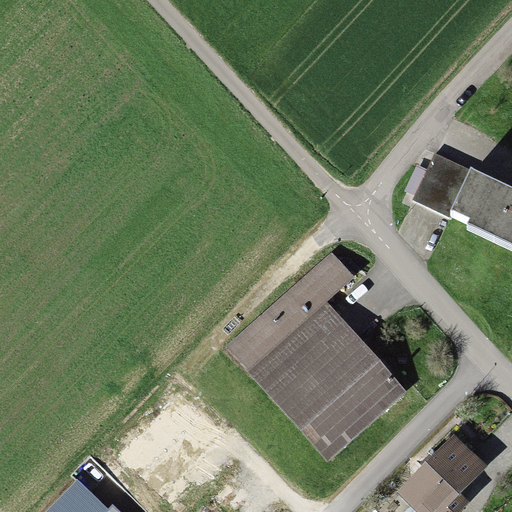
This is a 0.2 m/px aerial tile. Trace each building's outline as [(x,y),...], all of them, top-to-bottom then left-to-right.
[(511,190),(435,154),(414,200),(467,224),(465,229),(511,251),(511,190)] [(328,271),(231,358),(329,468),(402,403),(324,316),(348,295),(328,271)] [(244,439),(188,387),(131,448),(187,499),(244,439)] [(453,434),(397,491),(417,511),(458,511),(469,502),(460,493),(486,467),(453,434)] [(119,511),(113,506),(108,510),(77,480),(45,511),(119,511)]
